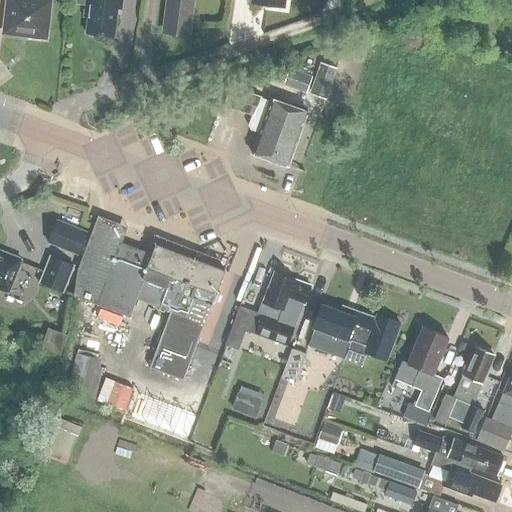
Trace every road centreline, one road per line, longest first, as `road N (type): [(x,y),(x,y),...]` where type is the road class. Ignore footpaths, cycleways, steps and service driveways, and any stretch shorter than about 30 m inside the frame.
road 1 (tertiary): [(511,309),(43,132)]
road 2 (track): [(43,132),(77,106),(372,0)]
